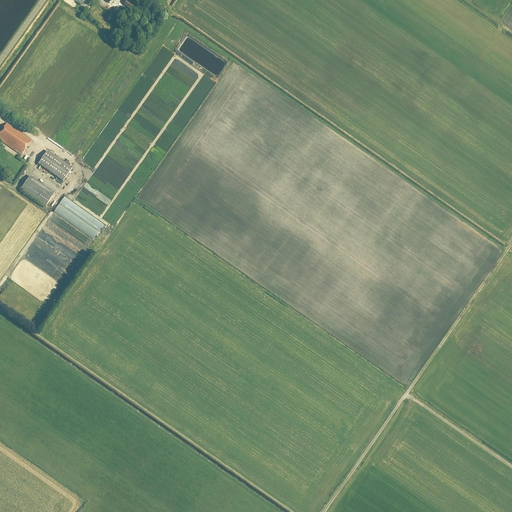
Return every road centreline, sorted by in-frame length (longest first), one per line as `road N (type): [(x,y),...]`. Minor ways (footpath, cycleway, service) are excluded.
road 1 (unknown): [(323,511),(406,393)]
road 2 (track): [(511,466),(406,393)]
